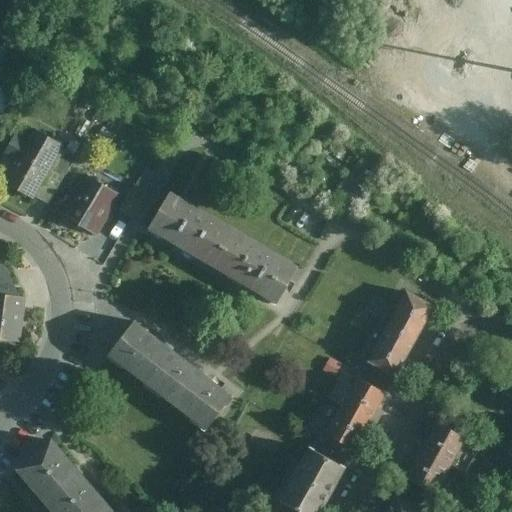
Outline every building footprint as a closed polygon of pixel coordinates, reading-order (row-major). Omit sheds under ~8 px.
[(33,130),(4,181),(34,198),(63,147),(33,130)] [(66,175),(76,156),(66,150),(56,170),(66,175)] [(86,173),(62,215),(97,235),(121,193),(86,173)] [(133,217),(147,191),(135,184),(120,210),(133,217)] [(142,228),(210,266),(231,230),(163,192),(142,228)] [(279,305),(299,268),(231,230),(210,266),(279,305)] [(0,337),(19,340),(23,296),(19,296),(9,268),(0,263),(0,337)] [(414,340),(433,306),(404,290),(385,324),(414,340)] [(110,355),(158,392),(183,358),(135,322),(110,355)] [(394,375),(414,340),(385,324),(365,358),(394,375)] [(207,429),(233,396),(183,358),(158,392),(207,429)] [(338,403),(369,420),(384,392),(353,375),(338,403)] [(369,420),(338,403),(322,431),(353,448),(369,420)] [(433,422),(417,452),(449,468),(464,439),(433,422)] [(511,433),(501,438),(511,460),(511,433)] [(90,511),(103,501),(51,441),(14,473),(47,511),(90,511)] [(302,511),(320,511),(345,467),(314,449),(285,502),(302,511)] [(417,452),(402,481),(433,497),(449,468),(417,452)] [(112,511),(103,501),(90,511),(112,511)]
